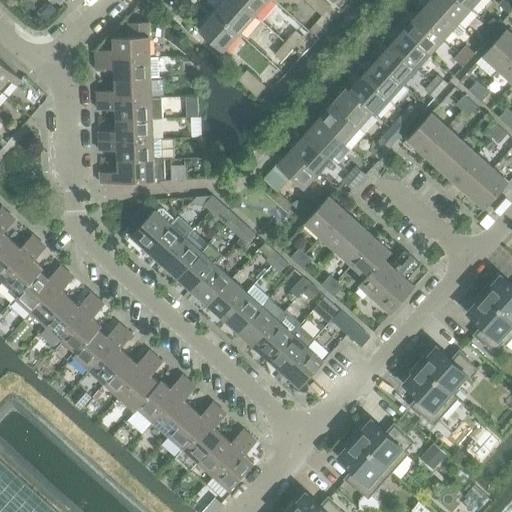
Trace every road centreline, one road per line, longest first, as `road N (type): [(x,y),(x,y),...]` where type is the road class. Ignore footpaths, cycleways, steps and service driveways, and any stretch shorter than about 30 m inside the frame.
road 1 (residential): [(300,436),(93,250),(74,227),(70,193)]
road 2 (residential): [(300,436),(467,252)]
road 3 (residential): [(70,193),(63,89),(46,69)]
